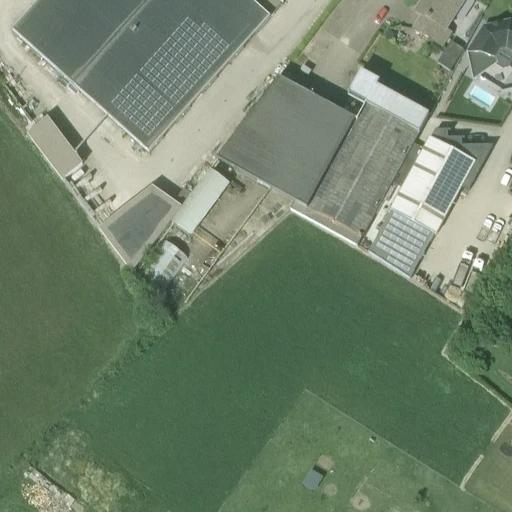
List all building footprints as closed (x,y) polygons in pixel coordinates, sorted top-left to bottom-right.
[(42,0),(12,34),(73,89),(152,0),(42,0)] [(152,0),(73,89),(148,155),(283,4),(278,0),(152,0)] [(422,18),(414,30),(441,48),(450,35),(446,32),(466,0),(423,0),(415,13),(422,18)] [(468,54),(466,54),(472,81),(493,66),(501,72),(510,69),(511,70),(511,24),(510,23),(483,30),(468,54)] [(388,32),(382,39),(388,43),(393,36),(388,32)] [(391,186),(392,186),(413,146),(413,145),(428,117),(376,88),(378,83),(360,73),(347,95),(365,105),(356,121),(279,79),(219,161),(293,202),(289,210),(356,246),(360,238),(362,240),(391,186)] [(413,146),(392,186),(402,192),(390,214),(391,214),(367,257),(410,280),(434,236),(435,237),(461,189),(468,193),(479,174),(478,148),(462,147),(461,140),(448,140),(448,132),(435,132),(431,140),(430,140),(424,151),(413,146)] [(152,189),(98,230),(131,275),(181,210),(152,189)] [(186,259),(162,241),(134,281),(158,298),(186,259)]
